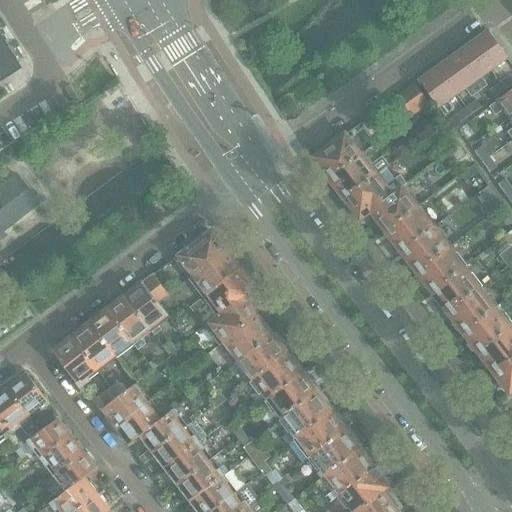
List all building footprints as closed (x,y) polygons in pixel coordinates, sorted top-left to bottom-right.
[(490,70),(507,58),(488,32),(471,44),(490,70)] [(480,78),(490,70),(471,44),(454,57),(479,91),(486,86),(480,78)] [(471,97),(479,91),(454,57),(437,69),(456,95),(465,89),(471,97)] [(446,102),(456,95),(437,69),(420,81),(445,116),(452,110),(446,102)] [(494,98),(511,85),(511,80),(509,76),(501,82),(499,84),(489,90),(494,98)] [(418,110),(428,103),(415,84),(404,92),(418,110)] [(509,116),(511,114),(511,90),(490,107),(496,115),(504,109),(509,116)] [(408,117),(418,110),(404,92),(395,99),(408,117)] [(398,124),(408,117),(395,99),(385,106),(398,124)] [(461,122),(481,108),(475,100),(455,115),(461,122)] [(467,125),(459,130),(466,140),(474,135),(467,125)] [(360,154),(346,135),(313,158),(315,161),(314,164),(320,172),(323,171),(328,178),(360,154)] [(458,144),(459,143),(453,137),(441,146),(446,153),(448,152),(458,144)] [(448,152),(455,162),(465,155),(458,144),(448,152)] [(493,179),(501,174),(482,146),(474,152),(493,179)] [(344,198),(375,174),(360,154),(328,178),(330,181),(329,185),(336,192),(340,193),(344,198)] [(384,168),(391,162),(387,156),(379,162),(384,168)] [(465,182),(478,172),(473,166),(460,175),(465,182)] [(371,212),(391,196),(375,174),(344,198),(346,201),(345,204),(350,212),(355,212),(360,220),(371,212)] [(0,232),(39,203),(18,175),(0,189),(0,232)] [(395,193),(401,189),(403,187),(397,179),(389,185),(395,193)] [(505,195),(511,191),(504,181),(498,185),(505,195)] [(493,214),(503,207),(488,186),(479,193),(493,214)] [(417,209),(416,208),(401,189),(395,193),(391,196),(371,212),(376,219),(375,222),(381,230),(384,230),(386,232),(417,209)] [(432,229),(421,215),(417,209),(386,232),(391,239),(391,242),(397,251),(400,250),(401,252),(432,229)] [(500,230),(504,236),(511,230),(511,221),(500,230)] [(447,250),(432,230),(432,229),(401,252),(407,260),(406,263),(412,270),(416,271),(417,272),(447,250)] [(211,232),(175,259),(188,277),(190,278),(205,267),(206,263),(210,260),(214,260),(225,251),(224,249),(225,245),(225,244),(220,238),(215,237),(211,232)] [(511,245),(499,255),(507,266),(511,262),(511,245)] [(463,270),(453,256),(447,250),(417,272),(423,280),(422,283),(427,290),(431,291),(432,293),(463,270)] [(205,267),(190,278),(204,297),(219,286),(221,282),(224,280),(228,279),(240,270),(239,268),(239,265),(240,264),(235,257),(234,257),(230,257),(225,251),(214,260),(210,260),(206,263),(205,267)] [(219,286),(204,297),(219,316),(255,289),(253,287),(254,283),(254,282),(249,276),(248,276),(245,276),(240,270),(228,279),(224,280),(221,282),(219,286)] [(448,313),(478,289),(463,270),(432,293),(438,300),(437,303),(443,311),(446,311),(448,313)] [(152,275),(141,283),(157,303),(168,295),(152,275)] [(141,283),(124,297),(149,329),(153,335),(156,333),(159,331),(154,325),(166,315),(157,303),(141,283)] [(219,316),(206,326),(221,345),(236,334),(238,330),(241,327),(245,327),(257,318),(255,316),(255,311),(249,303),(259,295),(255,289),(219,316)] [(464,333),(494,310),(478,289),(448,313),(454,320),(452,323),(458,331),(462,331),(464,333)] [(124,297),(106,311),(131,343),(137,351),(145,344),(139,336),(149,329),(124,297)] [(201,300),(190,308),(194,313),(205,305),(201,300)] [(479,353),(509,330),(494,310),(464,333),(469,341),(468,344),(474,351),(477,351),(479,353)] [(113,357),(131,343),(106,311),(88,325),(113,357)] [(236,334),(221,345),(235,364),(239,361),(273,335),(265,324),(261,324),(257,318),(245,327),(241,327),(238,330),(236,334)] [(95,370),(113,357),(88,325),(70,338),(95,370)] [(511,360),(511,333),(510,331),(509,330),(479,353),(484,361),(484,363),(490,372),(493,371),(494,374),(511,360)] [(273,335),(239,361),(251,377),(254,381),(288,355),(281,346),(282,343),(278,337),(274,336),(273,335)] [(98,373),(95,370),(70,338),(54,351),(81,386),(98,373)] [(169,355),(174,351),(168,344),(163,347),(169,355)] [(288,355),(254,381),(266,396),(268,400),(303,373),(296,364),(296,361),(293,357),(290,356),(288,355)] [(161,365),(155,357),(147,363),(152,371),(161,365)] [(168,367),(173,362),(169,358),(163,363),(168,367)] [(510,394),(511,392),(511,360),(494,374),(500,381),(499,384),(506,392),(508,391),(510,394)] [(178,367),(173,371),(177,376),(182,372),(178,367)] [(143,377),(138,371),(133,375),(138,381),(143,377)] [(303,373),(268,400),(281,416),(283,419),(317,392),(315,389),(310,383),(311,380),(308,376),(304,376),(303,373)] [(30,420),(49,405),(26,375),(19,380),(16,379),(5,388),(30,420)] [(202,381),(194,387),(198,393),(206,386),(202,381)] [(100,396),(93,401),(100,411),(128,390),(123,384),(117,382),(100,396)] [(135,385),(128,390),(100,411),(113,428),(148,402),(135,385)] [(20,427),(30,420),(5,388),(0,392),(0,415),(14,434),(20,442),(24,446),(32,440),(29,436),(27,436),(20,427)] [(317,392),(283,419),(295,435),(298,438),(332,411),(330,409),(325,403),(325,399),(322,395),(319,394),(317,392)] [(140,437),(162,420),(148,402),(113,428),(122,440),(125,438),(130,445),(140,437)] [(154,452),(187,427),(175,411),(162,420),(140,437),(150,450),(153,451),(154,452)] [(298,438),(287,446),(302,464),(312,457),(346,430),(343,427),(343,426),(340,422),(340,418),(336,414),(333,413),(332,411),(298,438)] [(193,417),(196,421),(202,416),(200,412),(193,417)] [(57,414),(47,421),(51,425),(60,418),(57,414)] [(6,439),(14,434),(0,415),(0,442),(6,438),(6,439)] [(236,425),(232,419),(229,415),(222,420),(225,423),(230,429),(236,425)] [(74,437),(60,419),(60,418),(51,425),(51,426),(32,440),(29,442),(43,460),(70,439),(74,437)] [(218,428),(225,423),(222,420),(215,425),(218,428)] [(167,468),(199,443),(207,437),(195,422),(190,425),(187,427),(154,452),(155,454),(154,457),(158,462),(162,462),(167,468)] [(236,425),(230,429),(238,440),(244,435),(236,425)] [(346,430),(312,457),(323,471),(327,476),(361,449),(358,445),(354,441),(355,437),(351,432),(347,432),(346,430)] [(245,448),(252,442),(246,434),(238,440),(245,448)] [(55,476),(86,453),(74,437),(70,439),(43,460),(55,476)] [(14,446),(12,448),(16,452),(20,449),(24,446),(20,442),(14,446)] [(245,448),(252,458),(259,452),(252,442),(245,448)] [(213,460),(200,443),(199,443),(167,468),(171,473),(170,477),(175,483),(178,484),(179,486),(213,460)] [(20,449),(16,452),(22,461),(27,457),(20,449)] [(361,449),(327,476),(338,490),(341,495),(375,468),(372,464),(369,459),(369,456),(365,451),(361,450),(361,449)] [(267,461),(259,452),(252,458),(259,467),(267,461)] [(91,466),(94,464),(86,453),(55,476),(66,492),(67,493),(85,479),(92,473),(93,474),(95,472),(91,466)] [(221,466),(219,468),(213,460),(179,486),(180,486),(179,489),(185,496),(189,497),(191,500),(226,473),(221,466)] [(274,470),(267,462),(267,461),(259,467),(266,476),(274,470)] [(375,468),(341,495),(354,511),(358,511),(388,490),(390,488),(390,487),(383,479),(385,477),(379,469),(377,470),(375,468)] [(212,511),(246,487),(232,469),(226,473),(191,500),(196,508),(196,511),(212,511)] [(282,479),(275,469),(274,470),(266,476),(271,483),(273,486),(282,479)] [(0,489),(13,479),(8,473),(0,478),(0,489)] [(274,488),(281,496),(288,490),(285,487),(292,481),(288,475),(282,479),(273,486),(274,488)] [(94,494),(95,491),(85,479),(67,493),(66,492),(50,504),(56,511),(74,511),(96,496),(94,494)] [(271,483),(264,489),(268,493),(274,488),(273,486),(271,483)] [(245,511),(260,501),(247,485),(246,487),(212,511),(245,511)] [(12,507),(19,503),(7,486),(0,490),(0,491),(1,492),(12,507)] [(288,490),(281,496),(288,505),(295,500),(288,490)] [(394,498),(388,490),(358,511),(395,511),(399,509),(395,503),(396,502),(394,498)] [(100,497),(97,497),(96,496),(74,511),(108,511),(104,506),(104,503),(100,497)] [(288,505),(293,511),(299,511),(303,509),(295,500),(288,505)] [(259,511),(265,508),(260,501),(245,511),(259,511)]
